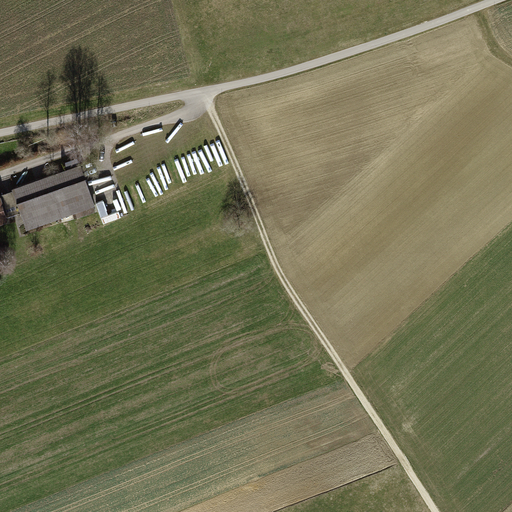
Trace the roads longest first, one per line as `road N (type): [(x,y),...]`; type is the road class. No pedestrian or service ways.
road 1 (track): [(203,90),(278,268),(436,511)]
road 2 (unclassified): [(203,90),(303,67),(493,0)]
road 3 (residential): [(203,90),(192,110),(171,119),(0,175)]
road 4 (unclassified): [(0,133),(203,90)]
